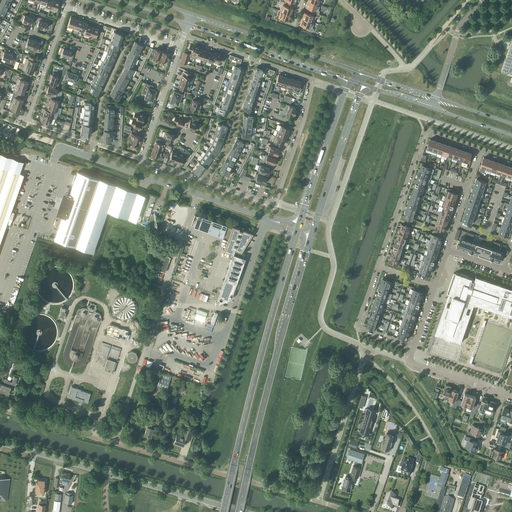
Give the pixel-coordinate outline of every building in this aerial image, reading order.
[(46,0),(44,8),(50,10),(53,0),(46,0)] [(53,0),(50,10),(56,12),(59,1),(57,0),(55,0),(55,1),(53,0)] [(278,10),(290,14),(292,8),(284,6),(285,3),(280,1),(279,4),(281,5),(279,10),(278,10)] [(313,9),(312,12),(318,14),(319,11),(318,10),(320,5),(308,1),(305,6),(313,9)] [(290,14),(278,10),(276,16),(275,15),(273,18),(279,20),(280,17),(288,20),(290,14)] [(303,12),(301,18),(314,22),(316,17),(319,18),(320,15),(318,14),(312,12),(311,15),(303,12)] [(32,21),(35,22),(37,16),(29,14),(29,17),(22,15),(20,21),(22,21),(22,23),(26,24),(26,23),(31,24),(32,21)] [(37,16),(35,22),(38,23),(37,26),(41,28),(40,30),(44,31),(47,23),(43,22),(44,19),(37,16)] [(67,27),(73,29),(76,19),(74,19),(75,17),(71,16),(67,27)] [(314,22),(301,18),(299,24),(307,27),(306,30),(312,32),(313,29),(312,28),(314,22)] [(73,29),(78,31),(82,20),(78,19),(78,20),(76,19),(73,29)] [(78,31),(84,33),(87,23),(86,22),(86,21),(82,20),(78,31)] [(83,35),(89,37),(92,27),(91,26),(91,25),(87,24),(88,23),(87,23),(84,33),(83,35)] [(92,27),(89,37),(90,35),(95,37),(96,34),(97,32),(99,28),(95,26),(94,28),(92,27)] [(110,41),(115,43),(119,44),(123,34),(118,33),(115,32),(114,31),(110,41)] [(25,47),(31,49),(34,39),(30,38),(30,39),(28,38),(27,41),(24,40),(21,48),(25,49),(25,47)] [(34,39),(31,49),(40,52),(42,46),(39,45),(40,42),(38,41),(38,40),(34,39)] [(511,72),(511,40),(511,42),(510,47),(501,72),(507,74),(508,71),(509,71),(511,72)] [(110,41),(108,46),(117,49),(119,44),(115,43),(110,41)] [(134,41),(130,50),(134,52),(139,54),(143,44),(139,43),(134,41)] [(196,58),(199,47),(191,44),(188,51),(191,52),(190,56),(195,58),(196,58)] [(73,55),(70,54),(72,51),(67,49),(68,48),(64,46),(63,48),(61,47),(59,53),(65,55),(64,58),(71,61),(73,55)] [(107,52),(115,55),(117,49),(108,46),(107,46),(105,51),(107,52)] [(196,58),(201,60),(204,51),(199,49),(200,47),(199,47),(196,58)] [(152,49),(151,52),(149,55),(148,57),(149,57),(152,58),(159,60),(162,51),(155,49),(155,50),(153,49),(152,49)] [(4,52),(2,51),(0,56),(0,57),(6,59),(5,62),(12,64),(14,60),(14,59),(11,58),(12,55),(8,53),(9,51),(4,50),(4,52)] [(130,50),(128,55),(136,59),(138,54),(139,54),(134,52),(130,50)] [(162,51),(159,60),(166,63),(169,54),(166,53),(162,51)] [(201,60),(206,62),(209,53),(204,51),(201,60)] [(107,52),(105,56),(113,60),(115,55),(107,52)] [(206,62),(211,64),(215,52),(214,54),(209,53),(206,62)] [(215,52),(211,64),(212,64),(212,62),(218,64),(218,62),(221,63),(224,55),(215,52)] [(180,62),(186,64),(187,61),(189,55),(184,53),(180,62)] [(128,55),(126,60),(134,64),(136,59),(128,55)] [(24,64),(34,68),(36,62),(35,62),(36,59),(29,56),(28,59),(26,58),(24,64)] [(102,61),(111,65),(113,60),(105,56),(103,61),(102,61)] [(126,60),(123,65),(134,70),(134,69),(132,68),(134,64),(126,60)] [(102,61),(99,66),(109,70),(111,65),(102,61)] [(234,66),(232,71),(242,74),(243,69),(238,67),(240,62),(237,61),(235,66),(234,66)] [(34,68),(24,64),(22,70),(32,74),(34,68)] [(125,66),(123,71),(131,75),(134,70),(123,65),(125,66)] [(100,67),(98,71),(106,75),(109,70),(99,66),(100,67)] [(255,70),(254,72),(264,76),(265,71),(266,71),(262,69),(256,67),(255,70)] [(64,78),(63,81),(67,82),(68,79),(74,82),(73,84),(77,86),(80,79),(79,78),(76,77),(77,75),(67,71),(64,78)] [(98,71),(96,76),(104,80),(106,75),(98,71)] [(123,71),(120,75),(128,80),(131,75),(123,71)] [(232,71),(230,76),(240,79),(242,74),(232,71)] [(49,83),(58,86),(59,82),(57,81),(59,75),(53,73),(52,75),(50,74),(49,78),(51,79),(49,83)] [(183,73),(180,81),(189,84),(190,85),(190,84),(192,79),(189,78),(190,75),(183,73)] [(120,75),(118,80),(125,84),(128,80),(120,75)] [(275,86),(280,87),(284,77),(278,75),(275,86)] [(19,76),(16,84),(27,88),(28,85),(27,84),(28,82),(25,81),(26,78),(19,76)] [(96,76),(94,81),(102,85),(104,80),(96,76)] [(230,76),(228,81),(238,84),(240,79),(230,76)] [(281,87),(286,89),(290,78),(289,79),(284,77),(280,87),(280,88),(281,87)] [(251,80),(251,83),(260,86),(259,85),(260,80),(252,78),(251,80)] [(286,88),(291,90),(295,80),(290,78),(286,89),(286,88)] [(118,80),(115,85),(123,89),(125,84),(118,80)] [(295,80),(291,90),(292,90),(292,88),(298,90),(301,82),(295,80)] [(91,85),(91,86),(100,90),(102,85),(94,81),(92,86),(91,85)] [(178,87),(187,90),(189,90),(190,90),(191,85),(190,84),(190,85),(189,84),(180,81),(178,87)] [(226,86),(236,90),(238,84),(228,81),(226,86)] [(251,83),(249,88),(258,91),(260,86),(251,83)] [(16,84),(13,93),(20,96),(21,93),(24,94),(25,92),(26,92),(27,88),(16,84)] [(144,98),(152,101),(156,90),(152,89),(153,86),(147,84),(146,87),(148,88),(144,98)] [(115,85),(112,89),(121,94),(120,94),(123,89),(115,85)] [(48,86),(47,88),(46,88),(45,92),(49,93),(48,96),(54,98),(55,95),(56,96),(59,90),(48,86)] [(100,90),(91,86),(88,91),(97,95),(100,90)] [(236,90),(226,86),(225,91),(226,92),(234,95),(236,90)] [(249,88),(247,93),(257,96),(258,91),(249,88)] [(121,94),(112,89),(110,94),(118,99),(121,94)] [(174,91),(170,102),(177,105),(180,98),(181,98),(182,94),(184,95),(185,92),(179,90),(178,93),(174,91)] [(20,96),(13,93),(9,102),(11,102),(21,106),(22,104),(23,105),(24,101),(19,99),(20,96)] [(247,93),(245,98),(255,101),(257,96),(247,93)] [(49,100),(47,104),(58,108),(58,107),(57,107),(59,101),(51,98),(50,100),(49,100)] [(245,98),(244,103),(253,106),(255,101),(245,98)] [(189,109),(197,112),(198,108),(199,109),(201,103),(192,100),(189,109)] [(21,106),(11,102),(9,108),(19,112),(21,106)] [(253,106),(244,103),(242,108),(245,109),(251,112),(253,106)] [(44,109),(56,113),(58,108),(47,104),(46,108),(47,108),(47,110),(44,109)] [(278,114),(286,117),(287,114),(291,116),(292,114),(294,115),(296,109),(294,109),(294,107),(289,105),(288,107),(286,106),(284,111),(280,110),(278,114)] [(228,110),(219,106),(216,114),(223,117),(224,114),(227,115),(228,110)] [(43,113),(43,115),(53,118),(54,113),(56,113),(44,109),(42,113),(43,113)] [(136,112),(133,119),(142,122),(144,115),(136,112)] [(53,118),(43,115),(42,117),(41,116),(40,120),(51,124),(53,118)] [(184,119),(184,118),(176,116),(173,123),(182,126),(184,119)] [(142,122),(133,119),(131,126),(139,129),(142,122)] [(197,128),(199,124),(199,123),(196,123),(197,121),(191,119),(188,125),(188,128),(196,131),(197,128)] [(218,120),(216,128),(225,131),(227,126),(223,125),(224,122),(218,120)] [(80,134),(85,135),(90,135),(90,134),(90,129),(91,125),(86,124),(82,123),(80,134)] [(277,130),(277,131),(287,134),(289,128),(281,126),(279,131),(277,130)] [(216,128),(214,133),(224,136),(225,131),(216,128)] [(106,140),(107,140),(112,141),(113,130),(108,130),(103,129),(103,134),(103,139),(103,140),(105,140),(106,140)] [(274,136),(285,139),(287,134),(277,131),(275,136),(274,136)] [(164,138),(165,138),(164,142),(171,145),(175,135),(166,132),(164,138)] [(215,134),(213,139),(222,142),(224,136),(214,133),(215,134)] [(130,140),(131,140),(130,144),(138,146),(141,137),(132,134),(130,140)] [(285,139),(274,136),(272,141),(283,145),(285,139),(285,140),(285,139)] [(237,137),(234,142),(243,147),(246,142),(240,139),(237,137)] [(213,139),(212,144),(220,148),(222,142),(213,139)] [(426,150),(432,152),(435,141),(430,139),(426,150)] [(432,152),(437,153),(440,143),(435,141),(432,152)] [(155,142),(153,148),(162,151),(164,146),(155,142)] [(234,142),(232,147),(241,152),(243,147),(234,142)] [(437,153),(442,155),(445,145),(440,143),(437,153)] [(212,144),(208,148),(216,153),(220,148),(212,144)] [(442,155),(447,157),(450,146),(445,145),(442,155)] [(268,152),(268,154),(275,156),(275,155),(277,155),(279,149),(268,146),(266,152),(268,152)] [(447,157),(452,159),(456,148),(450,146),(447,157)] [(232,147),(229,152),(237,156),(239,151),(241,152),(232,147)] [(162,151),(153,148),(150,156),(157,159),(158,156),(160,157),(162,151)] [(208,148),(205,152),(212,158),(216,153),(208,148)] [(452,159),(457,160),(461,150),(456,148),(452,159)] [(457,160),(462,162),(466,152),(461,150),(457,160)] [(170,160),(175,161),(178,152),(173,151),(170,160)] [(178,152),(175,161),(181,163),(184,154),(178,152)] [(205,152),(202,157),(209,162),(212,158),(205,152)] [(229,152),(227,157),(236,161),(234,160),(237,156),(229,152)] [(466,152),(462,162),(468,164),(471,154),(466,152)] [(0,153),(0,241),(5,228),(6,223),(10,225),(12,218),(14,212),(11,211),(13,205),(23,175),(20,173),(24,162),(0,153)] [(275,156),(268,154),(267,155),(265,155),(263,160),(274,164),(276,158),(274,158),(275,156)] [(198,161),(202,163),(206,166),(209,162),(202,157),(199,161),(198,161)] [(225,159),(224,161),(233,166),(236,161),(227,157),(225,159)] [(480,168),(485,170),(489,160),(483,158),(480,168)] [(485,170),(490,172),(494,161),(489,160),(485,170)] [(192,169),(196,172),(200,175),(206,166),(202,163),(198,161),(192,169)] [(224,161),(222,166),(231,171),(233,166),(224,161)] [(494,161),(490,172),(495,174),(499,163),(494,161)] [(501,175),(501,174),(504,165),(499,163),(495,174),(501,175)] [(258,171),(257,172),(265,175),(266,174),(267,174),(269,168),(259,165),(257,171),(258,171)] [(422,165),(420,170),(430,174),(432,169),(422,165)] [(501,174),(506,175),(509,167),(504,165),(501,174)] [(231,171),(222,166),(219,171),(223,173),(228,176),(231,171)] [(420,170),(418,175),(427,178),(427,179),(428,179),(430,174),(420,170)] [(55,237),(54,239),(74,246),(93,253),(107,211),(128,218),(137,192),(77,171),(72,185),(69,196),(68,198),(66,197),(65,197),(63,205),(60,212),(63,213),(57,230),(55,237)] [(265,175),(257,172),(257,174),(256,174),(254,179),(264,183),(266,177),(265,177),(265,175)] [(418,175),(416,181),(425,184),(425,183),(427,179),(427,178),(418,175)] [(477,179),(475,184),(483,187),(485,182),(477,179)] [(416,181),(415,186),(425,189),(427,184),(425,183),(425,184),(416,181)] [(475,184),(473,189),(482,192),(483,187),(475,184)] [(415,186),(413,191),(423,194),(425,189),(415,186)] [(473,189),(471,194),(480,197),(482,192),(473,189)] [(413,191),(411,196),(420,199),(421,200),(423,194),(413,191)] [(447,191),(445,196),(455,200),(457,194),(447,191)] [(144,195),(137,192),(128,218),(136,221),(144,195)] [(471,194),(470,199),(478,202),(480,197),(471,194)] [(411,196),(409,201),(418,204),(420,199),(411,196)] [(445,196),(443,201),(454,205),(455,200),(445,196)] [(470,199),(468,204),(476,207),(478,202),(470,199)] [(409,201),(408,206),(416,209),(418,204),(409,201)] [(441,207),(443,207),(452,210),(454,205),(443,201),(441,207)] [(468,204),(466,210),(475,212),(476,207),(468,204)] [(408,206),(406,211),(416,215),(418,209),(416,209),(408,206)] [(443,207),(441,212),(450,215),(452,210),(443,207)] [(466,210),(464,215),(473,218),(473,217),(475,212),(466,210)] [(416,215),(406,211),(404,217),(414,220),(416,215)] [(440,211),(438,217),(448,220),(450,215),(441,212),(440,211)] [(473,218),(464,215),(463,220),(471,223),(473,223),(475,218),(473,217),(473,218)] [(222,237),(226,226),(198,216),(194,226),(222,237)] [(438,217),(436,222),(447,225),(448,220),(438,217)] [(511,219),(505,217),(503,222),(511,225),(511,223),(511,219)] [(447,225),(436,222),(434,227),(445,231),(447,225)] [(503,222),(501,227),(510,230),(511,225),(503,222)] [(401,224),(400,230),(410,233),(412,228),(401,224)] [(224,251),(230,253),(229,257),(231,258),(224,280),(219,295),(221,296),(230,299),(236,284),(244,262),(239,260),(240,257),(234,254),(233,254),(235,250),(241,252),(251,236),(253,233),(242,229),(241,230),(239,229),(239,228),(235,227),(233,226),(232,227),(232,229),(231,229),(228,239),(224,251)] [(501,227),(499,226),(499,227),(498,232),(499,233),(508,236),(510,230),(501,227)] [(223,237),(228,239),(231,229),(232,229),(226,227),(223,237)] [(400,230),(398,235),(408,238),(410,233),(400,230)] [(398,235),(396,240),(405,243),(406,244),(408,238),(398,235)] [(432,235),(430,240),(440,244),(442,238),(432,235)] [(458,247),(488,257),(499,261),(502,252),(461,238),(458,247)] [(396,240),(394,245),(403,248),(405,243),(396,240)] [(430,240),(428,245),(438,249),(440,244),(430,240)] [(394,245),(393,250),(403,254),(405,248),(403,248),(394,245)] [(426,251),(428,251),(437,254),(438,249),(428,245),(426,251)] [(393,250),(391,255),(401,259),(403,254),(393,250)] [(428,251),(426,256),(435,259),(437,254),(428,251)] [(157,270),(165,272),(170,257),(162,254),(157,270)] [(401,259),(391,255),(389,261),(399,264),(401,259)] [(426,256),(425,261),(424,261),(433,264),(435,259),(426,256)] [(423,260),(421,266),(431,269),(433,264),(424,261),(425,261),(423,260)] [(199,268),(210,270),(211,264),(200,262),(199,268)] [(431,269),(421,266),(419,271),(430,274),(431,269)] [(450,339),(459,342),(469,313),(466,312),(467,309),(466,309),(467,306),(468,306),(466,305),(468,299),(470,300),(469,301),(498,311),(499,310),(500,310),(500,311),(501,311),(500,312),(511,315),(511,289),(511,292),(506,290),(506,288),(476,276),(477,275),(476,275),(474,281),(472,280),(472,278),(456,273),(456,274),(454,273),(447,293),(453,295),(449,306),(446,305),(436,334),(435,334),(445,337),(445,339),(449,341),(450,339)] [(383,279),(381,285),(391,288),(393,283),(383,279)] [(381,285),(379,290),(389,293),(391,288),(381,285)] [(379,290),(377,295),(387,298),(389,293),(379,290)] [(413,290),(411,295),(421,299),(423,293),(413,290)] [(199,299),(206,302),(208,296),(201,293),(199,299)] [(121,319),(121,320),(123,320),(124,320),(125,320),(126,320),(127,319),(128,319),(129,319),(130,318),(131,318),(132,317),(133,316),(134,315),(134,314),(135,313),(136,312),(136,311),(136,310),(137,309),(137,308),(137,307),(137,306),(137,305),(136,304),(136,303),(136,302),(135,301),(135,300),(134,299),(133,298),(132,297),(131,297),(130,296),(129,296),(129,295),(128,295),(127,295),(126,294),(125,294),(124,294),(123,294),(122,295),(121,295),(120,295),(119,295),(118,296),(117,296),(116,297),(115,298),(114,299),(113,300),(113,301),(113,302),(112,303),(112,304),(112,305),(111,306),(111,307),(111,308),(112,309),(112,310),(112,311),(112,312),(113,312),(112,313),(114,316),(115,316),(116,317),(117,318),(118,318),(119,319),(120,319),(121,319)] [(377,295),(375,300),(386,303),(387,298),(377,295)] [(411,295),(409,300),(419,304),(421,299),(411,295)] [(375,300),(374,305),(382,308),(384,309),(386,303),(375,300)] [(409,300),(407,305),(418,309),(419,304),(409,300)] [(83,308),(82,308),(81,308),(80,308),(80,309),(79,309),(78,310),(78,311),(77,311),(77,312),(76,316),(82,318),(87,320),(88,320),(93,322),(94,322),(99,324),(100,321),(101,321),(101,320),(101,319),(101,318),(101,317),(101,316),(100,315),(100,314),(99,314),(99,313),(98,313),(97,312),(96,312),(95,312),(96,308),(95,308),(96,306),(94,306),(94,304),(91,304),(91,306),(89,306),(88,305),(87,309),(86,309),(86,308),(85,308),(84,308),(83,308)] [(374,305),(372,310),(380,313),(381,313),(382,308),(374,305)] [(407,305),(406,310),(416,314),(418,309),(407,305)] [(61,307),(60,311),(57,320),(63,321),(64,319),(64,318),(65,316),(66,313),(67,309),(66,309),(61,307)] [(372,310),(370,315),(379,318),(380,319),(382,313),(381,313),(380,313),(372,310)] [(406,310),(404,315),(414,319),(416,314),(406,310)] [(370,315),(368,320),(377,323),(379,318),(370,315)] [(404,315),(402,320),(412,324),(414,319),(404,315)] [(131,321),(130,322),(130,323),(129,323),(129,324),(129,325),(129,326),(130,327),(130,328),(131,328),(131,329),(132,329),(133,330),(134,330),(135,330),(135,329),(136,329),(137,329),(137,328),(138,328),(138,327),(138,326),(138,325),(138,324),(138,323),(138,322),(137,322),(136,321),(135,321),(134,320),(133,320),(132,321),(131,321)] [(377,323),(368,320),(367,326),(377,329),(379,324),(377,323)] [(402,320),(400,326),(411,329),(412,324),(402,320)] [(122,336),(123,336),(124,335),(126,336),(128,330),(122,328),(122,329),(110,325),(107,329),(107,334),(118,338),(118,336),(118,335),(119,334),(122,335),(122,336)] [(400,326),(399,331),(409,334),(411,329),(400,326)] [(409,334),(399,331),(397,336),(407,340),(409,334)] [(511,339),(505,360),(499,377),(501,377),(511,344),(511,339)] [(102,342),(97,356),(106,359),(111,346),(102,342)] [(112,346),(107,359),(107,360),(103,370),(113,373),(116,362),(117,363),(117,362),(116,362),(117,360),(121,349),(112,346)] [(77,351),(71,349),(70,353),(69,354),(69,355),(69,356),(70,357),(70,358),(71,359),(72,360),(73,360),(73,361),(74,361),(75,361),(76,361),(77,361),(78,361),(79,360),(80,360),(80,359),(81,359),(81,358),(82,357),(83,353),(77,351)] [(126,357),(128,360),(128,361),(132,362),(136,360),(137,356),(135,353),(131,351),(127,353),(126,357)] [(161,374),(157,386),(160,387),(159,390),(165,392),(166,389),(167,389),(171,377),(161,374)] [(0,391),(1,391),(8,394),(11,387),(10,387),(3,384),(0,383),(0,391)] [(442,398),(449,400),(452,390),(450,390),(451,387),(445,385),(443,390),(445,390),(442,398)] [(71,386),(67,397),(80,401),(87,403),(90,394),(77,389),(78,388),(71,386)] [(457,407),(457,405),(459,400),(456,399),(458,391),(453,389),(452,390),(449,400),(448,401),(454,403),(453,406),(457,407)] [(461,404),(466,406),(467,406),(470,395),(465,393),(462,401),(459,400),(457,405),(460,406),(461,404)] [(471,412),(474,413),(476,406),(473,405),(476,397),(470,395),(467,406),(466,406),(466,407),(472,409),(471,412)] [(476,406),(474,413),(477,414),(478,412),(484,414),(485,411),(484,411),(487,402),(488,403),(488,401),(482,399),(480,407),(476,406)] [(490,403),(488,403),(487,402),(484,411),(485,411),(491,413),(493,407),(495,407),(496,403),(490,401),(490,403)] [(501,418),(507,420),(510,410),(504,408),(501,418)] [(371,434),(370,434),(376,413),(377,413),(378,413),(365,409),(365,410),(366,410),(363,421),(360,431),(358,430),(358,431),(371,435),(371,434)] [(147,427),(144,435),(150,437),(153,429),(149,428),(150,424),(149,423),(149,424),(146,423),(145,426),(147,427)] [(486,427),(484,427),(485,426),(482,425),(482,426),(481,426),(480,427),(479,427),(480,426),(477,425),(477,426),(472,425),(471,429),(470,429),(469,430),(470,430),(470,431),(469,431),(468,434),(473,436),(474,433),(480,435),(481,432),(483,433),(486,427)] [(174,444),(183,447),(185,441),(188,442),(192,430),(186,428),(183,437),(177,435),(174,444)] [(394,436),(394,433),(388,431),(387,434),(386,434),(385,439),(383,438),(383,439),(382,442),(381,442),(383,443),(382,447),(389,450),(390,446),(392,446),(393,442),(394,441),(392,441),(394,436)] [(502,445),(508,447),(509,444),(507,444),(510,437),(502,434),(502,433),(498,431),(496,437),(498,438),(497,440),(503,442),(502,445)] [(465,446),(467,447),(473,449),(472,451),(477,452),(479,447),(476,446),(477,443),(472,441),(473,438),(465,436),(464,439),(467,440),(465,446)] [(356,448),(358,443),(350,440),(348,446),(356,448)] [(494,451),(491,450),(489,456),(494,458),(494,456),(502,459),(504,452),(507,453),(508,450),(501,447),(500,450),(494,449),(494,451)] [(364,454),(350,449),(347,458),(361,463),(364,454)] [(401,463),(399,467),(402,468),(401,473),(409,476),(414,463),(405,460),(404,464),(401,463)] [(354,479),(353,479),(354,477),(358,478),(361,469),(353,467),(351,476),(350,478),(346,476),(344,481),(343,480),(342,484),(343,485),(342,489),(350,491),(354,479)] [(67,484),(67,481),(68,481),(70,474),(62,472),(61,477),(59,476),(59,478),(55,477),(54,486),(58,487),(59,483),(67,484)] [(437,489),(443,491),(448,475),(442,473),(437,489)] [(0,500),(6,501),(10,479),(0,477),(0,500)] [(457,497),(463,499),(469,481),(463,479),(457,497)] [(44,483),(44,480),(37,480),(37,482),(36,482),(35,489),(34,490),(34,492),(35,492),(35,493),(44,494),(45,483),(44,483)] [(473,502),(474,503),(472,509),(470,509),(469,511),(480,511),(483,505),(479,504),(481,497),(477,496),(478,493),(481,494),(483,489),(480,487),(479,488),(479,487),(479,486),(475,485),(469,503),(472,505),(473,502)] [(74,503),(71,503),(73,495),(71,495),(72,493),(67,492),(66,494),(65,494),(64,503),(71,504),(71,505),(74,505),(74,503)] [(383,507),(391,510),(392,507),(397,508),(400,500),(395,498),(396,497),(387,494),(383,507)] [(450,511),(454,501),(443,498),(440,509),(439,511),(450,511)] [(58,511),(60,501),(54,500),(53,509),(52,509),(52,511),(58,511)]
